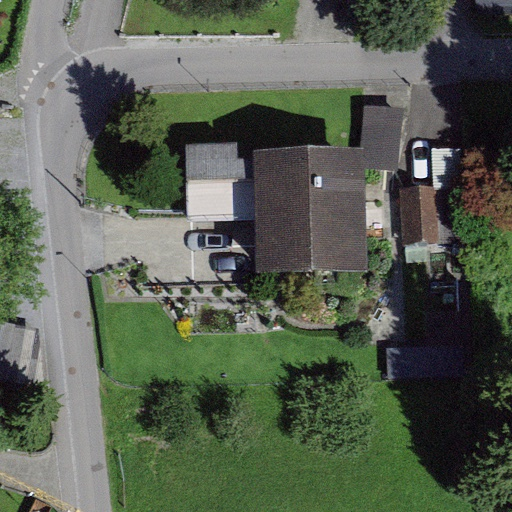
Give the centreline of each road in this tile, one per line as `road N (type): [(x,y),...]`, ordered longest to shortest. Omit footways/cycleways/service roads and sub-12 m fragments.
road 1 (residential): [(104,511),(66,183),(79,106)]
road 2 (residential): [(79,106),(118,71),(446,60)]
